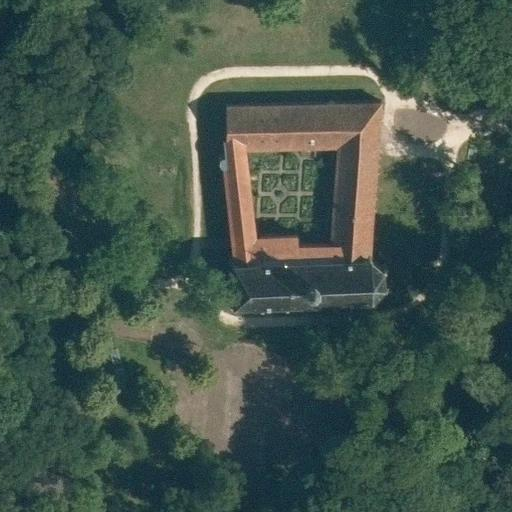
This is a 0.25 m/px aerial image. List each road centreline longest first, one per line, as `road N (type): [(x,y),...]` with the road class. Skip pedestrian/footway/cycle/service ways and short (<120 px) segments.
road 1 (unclassified): [(328,511),(486,316)]
road 2 (unclassified): [(486,316),(511,117)]
road 3 (tertiary): [(100,511),(0,441)]
